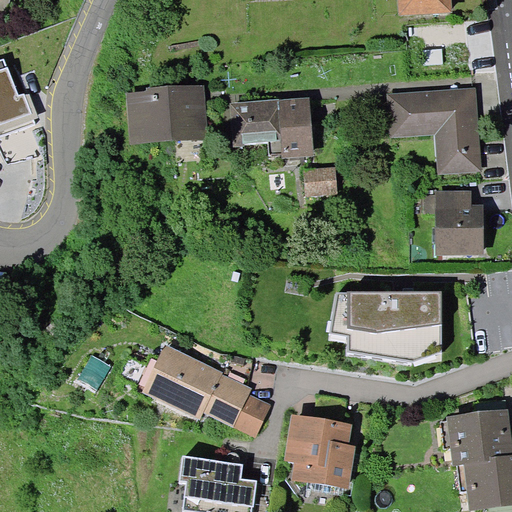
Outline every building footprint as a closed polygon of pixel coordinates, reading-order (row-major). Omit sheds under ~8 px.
[(446,15),(445,0),(398,0),(399,18),(446,15)] [(421,68),(440,66),(439,52),(420,53),(421,68)] [(0,151),(8,163),(42,157),(33,132),(43,129),(27,92),(18,93),(4,57),(0,58),(0,151)] [(130,143),(206,138),(204,84),(146,85),(147,89),(126,90),(130,143)] [(437,174),(478,171),(473,88),(388,93),(390,136),(435,133),(437,174)] [(280,158),(308,156),(304,107),(278,109),(278,107),(231,111),(234,148),(279,144),(280,158)] [(336,191),(335,168),(305,170),(306,193),(336,191)] [(479,254),(478,214),(468,214),(468,197),(435,197),(435,254),(479,254)] [(412,365),(442,353),(440,288),(337,290),(329,330),(348,334),(347,354),(412,365)] [(266,410),(244,399),(214,385),(217,379),(219,380),(220,380),(163,353),(157,365),(149,361),(135,390),(198,419),(201,413),(230,427),(231,425),(254,436),(266,410)] [(108,369),(90,358),(74,384),(92,396),(108,369)] [(456,451),(458,467),(499,462),(498,451),(504,450),(500,418),(505,417),(503,403),(473,406),(475,420),(438,424),(441,453),(456,451)] [(341,451),(345,430),(293,422),(284,483),(293,496),(298,493),(302,499),(305,483),(342,489),(348,452),(341,451)] [(511,511),(511,460),(499,462),(458,467),(454,467),(457,495),(472,494),(474,511),(486,510),(485,511),(511,511)] [(249,511),(253,485),(237,483),(238,476),(217,473),(218,466),(181,462),(178,485),(185,486),(181,511),(249,511)]
